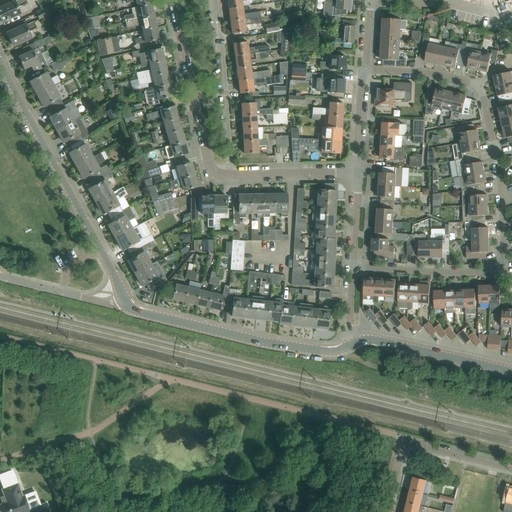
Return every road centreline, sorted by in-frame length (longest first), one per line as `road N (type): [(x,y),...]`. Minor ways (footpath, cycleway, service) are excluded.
road 1 (residential): [(352,267),(486,271),(502,261),(500,175),(477,85)]
road 2 (tertiary): [(122,296),(0,62)]
road 3 (tertiary): [(348,345),(322,351),(267,342),(137,311),(122,296)]
road 4 (residential): [(172,0),(207,159),(217,174),(229,174)]
road 5 (residential): [(215,0),(229,174)]
road 6 (tertiary): [(348,345),(368,339),(511,372)]
road 7 (residential): [(229,174),(357,172)]
road 8 (tertiary): [(0,277),(81,297),(122,296)]
